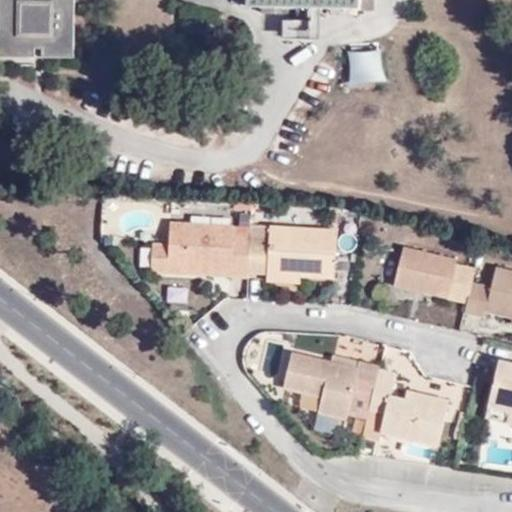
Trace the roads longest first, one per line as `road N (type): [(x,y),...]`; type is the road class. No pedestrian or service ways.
road 1 (residential): [(511,494),(386,485),(322,470),(223,360),(224,339),(242,321),(352,318),(426,336)]
road 2 (tertiary): [(0,305),(270,511)]
